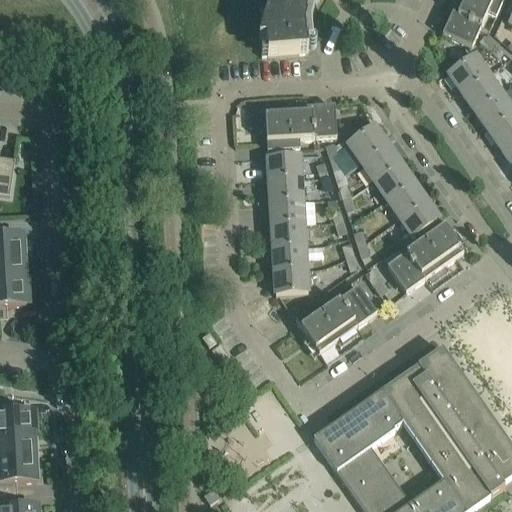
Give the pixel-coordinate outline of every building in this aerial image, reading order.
[(314,0),(266,0),(262,6),(269,8),(259,45),(266,45),(267,60),(308,57),(307,45),(306,46),(304,32),(307,23),(306,22),(309,9),(315,1),(314,0)] [(496,21),(505,0),(460,0),(453,16),(482,30),(488,17),(496,21)] [(482,30),(453,16),(442,38),(472,52),(482,30)] [(481,47),(489,54),(495,48),(486,40),(481,47)] [(503,55),(495,48),(489,54),(497,61),(503,55)] [(461,96),(488,77),(474,58),(448,77),(461,96)] [(474,115),(501,96),(488,77),(461,96),(474,115)] [(488,134),(511,116),(511,112),(501,96),(474,115),(488,134)] [(335,110),(311,112),(313,144),(337,142),(335,110)] [(313,144),(311,112),(265,114),(267,156),(299,154),(299,145),(313,144)] [(501,153),(511,145),(511,116),(488,134),(501,153)] [(347,147),(360,166),(387,148),(374,129),(347,147)] [(344,144),(334,149),(326,152),(329,163),(338,160),(349,153),(344,144)] [(511,168),(511,145),(501,153),(511,168)] [(400,167),(387,148),(360,166),(374,185),(400,167)] [(300,159),(267,161),(269,184),(301,182),(300,159)] [(341,170),(338,160),(329,163),(333,173),(341,170)] [(414,186),(400,167),(374,185),(387,205),(414,186)] [(0,197),(9,199),(13,171),(0,169),(0,197)] [(325,169),(317,171),(320,182),(328,179),(325,169)] [(332,190),(328,179),(320,182),(324,193),(332,190)] [(303,206),(301,182),(269,184),(270,207),(303,206)] [(427,205),(414,186),(387,205),(400,224),(427,205)] [(339,193),(343,203),(351,201),(347,190),(339,193)] [(354,211),(351,201),(343,203),(346,214),(354,211)] [(440,224),(427,205),(400,224),(414,243),(440,224)] [(304,229),(303,206),(270,207),(272,231),(304,229)] [(331,216),(335,227),(343,224),(339,214),(331,216)] [(346,235),(343,224),(335,227),(338,237),(346,235)] [(425,284),(463,257),(440,224),(414,243),(418,249),(407,257),(425,284)] [(305,252),(304,229),(272,231),(273,254),(305,252)] [(354,240),(358,250),(366,247),(362,237),(354,240)] [(0,263),(27,262),(26,244),(23,244),(23,239),(0,240),(0,263)] [(369,258),(366,247),(358,250),(361,261),(369,258)] [(343,252),(346,263),(354,260),(351,250),(343,252)] [(307,275),(305,252),(273,254),(274,277),(307,275)] [(425,284),(407,257),(387,271),(406,298),(425,284)] [(358,271),(354,260),(346,263),(350,274),(358,271)] [(27,277),(27,262),(0,263),(0,286),(25,285),(25,277),(27,277)] [(308,298),(307,275),(274,277),(276,300),(308,298)] [(367,280),(373,289),(380,284),(374,275),(367,280)] [(386,293),(380,284),(373,289),(379,298),(386,293)] [(25,289),(25,285),(0,286),(0,310),(26,309),(26,306),(29,304),(28,290),(25,289)] [(358,291),(339,305),(357,332),(377,318),(358,291)] [(319,358),(357,332),(339,305),(327,313),(322,306),(296,324),(319,358)] [(216,346),(209,336),(202,341),(209,351),(216,346)] [(220,366),(229,359),(221,348),(211,354),(220,366)] [(361,511),(476,511),(505,492),(503,490),(509,486),(511,483),(511,452),(442,353),(314,444),(361,511)] [(0,441),(34,439),(34,436),(36,434),(35,420),(33,419),(33,416),(5,417),(4,404),(0,404),(0,441)] [(34,448),(34,439),(0,441),(0,463),(38,462),(37,448),(34,448)] [(39,480),(38,462),(0,463),(0,499),(9,499),(8,487),(36,485),(36,480),(39,480)] [(213,493),(204,499),(210,508),(218,502),(213,493)] [(10,511),(9,499),(0,499),(0,511),(37,511),(38,510),(10,511)]
